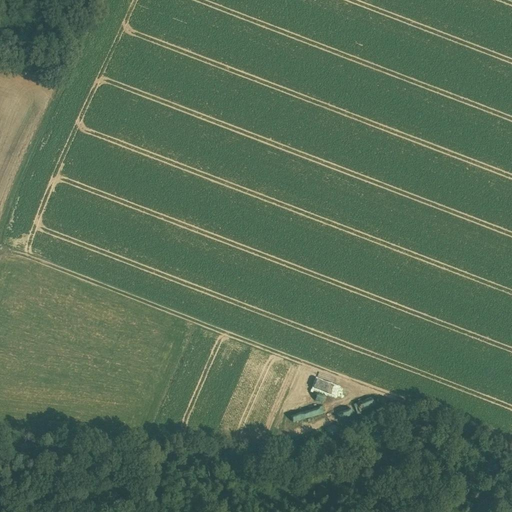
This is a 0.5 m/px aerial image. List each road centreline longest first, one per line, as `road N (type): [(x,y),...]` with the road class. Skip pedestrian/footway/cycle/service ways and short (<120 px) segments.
road 1 (track): [(511,441),(0,247)]
road 2 (track): [(102,0),(12,188),(0,233)]
